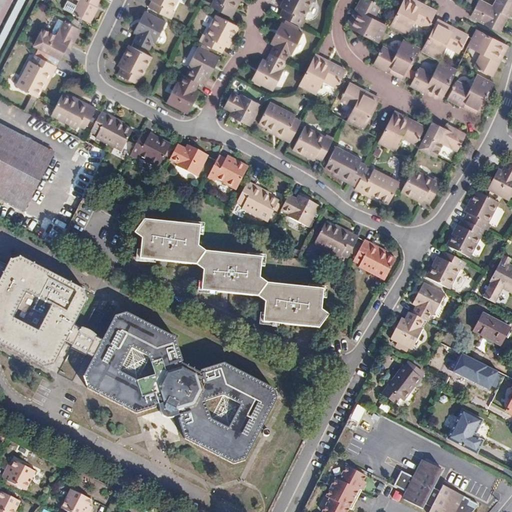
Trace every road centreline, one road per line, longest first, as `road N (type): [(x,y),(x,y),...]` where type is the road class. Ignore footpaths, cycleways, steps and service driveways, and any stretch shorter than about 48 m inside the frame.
road 1 (residential): [(105,231),(119,259),(353,378)]
road 2 (residential): [(420,245),(344,213),(257,156),(199,134)]
road 3 (residential): [(199,134),(125,103),(92,79),(90,59),(118,0)]
road 4 (residential): [(466,122),(372,78),(352,60),(339,33),(345,0)]
road 5 (residential): [(199,134),(252,48),(264,0)]
road 6 (residential): [(420,245),(353,378)]
road 7 (residential): [(494,137),(420,245)]
road 8 (unclassified): [(343,394),(285,511)]
